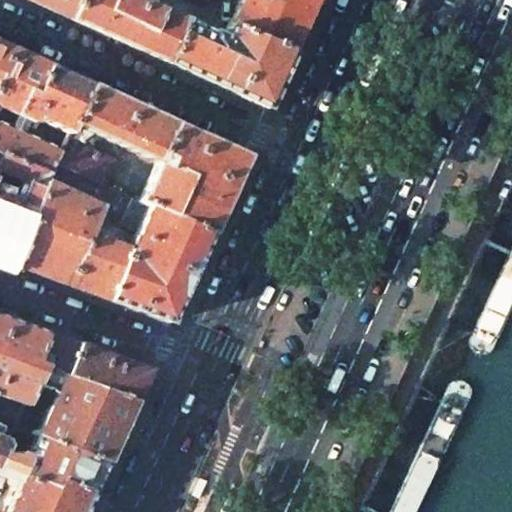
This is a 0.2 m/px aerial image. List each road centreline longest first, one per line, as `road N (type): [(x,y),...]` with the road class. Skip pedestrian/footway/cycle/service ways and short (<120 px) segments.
road 1 (primary): [(269,511),(485,28)]
road 2 (residential): [(0,14),(308,154)]
road 3 (primary): [(308,154),(211,366)]
road 4 (residential): [(0,288),(211,366)]
road 5 (primary): [(380,0),(308,154)]
road 6 (primary): [(211,366),(145,511)]
